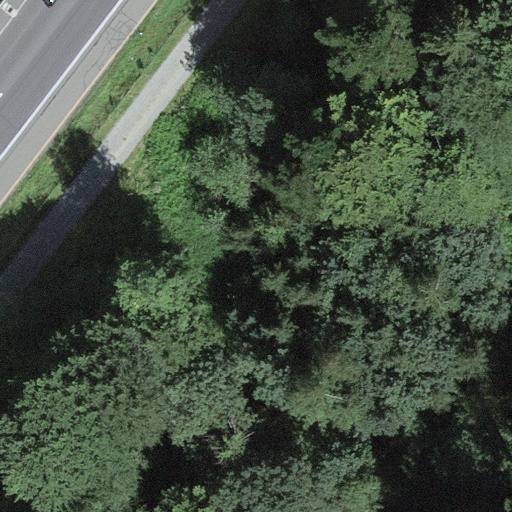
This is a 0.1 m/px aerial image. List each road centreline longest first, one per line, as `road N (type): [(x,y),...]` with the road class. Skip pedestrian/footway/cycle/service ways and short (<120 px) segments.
road 1 (track): [(218,0),(0,288)]
road 2 (motorway): [(0,96),(74,0)]
